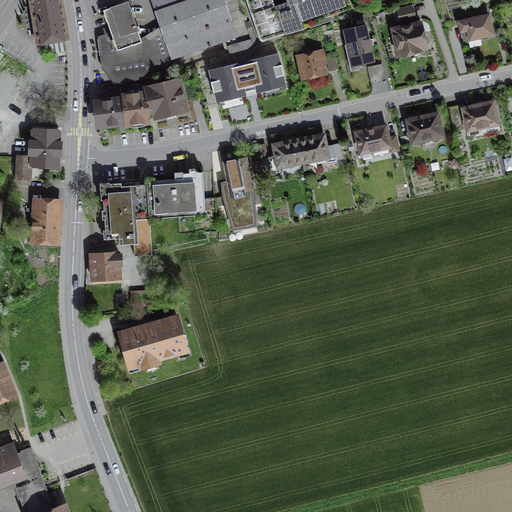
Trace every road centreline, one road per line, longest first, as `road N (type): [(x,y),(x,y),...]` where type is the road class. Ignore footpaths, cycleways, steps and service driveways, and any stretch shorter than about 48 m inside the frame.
road 1 (residential): [(511,75),(165,152),(78,158)]
road 2 (primary): [(78,158),(71,300),(77,361),(128,511)]
road 3 (track): [(301,511),(511,458)]
road 4 (primary): [(73,0),(78,158)]
